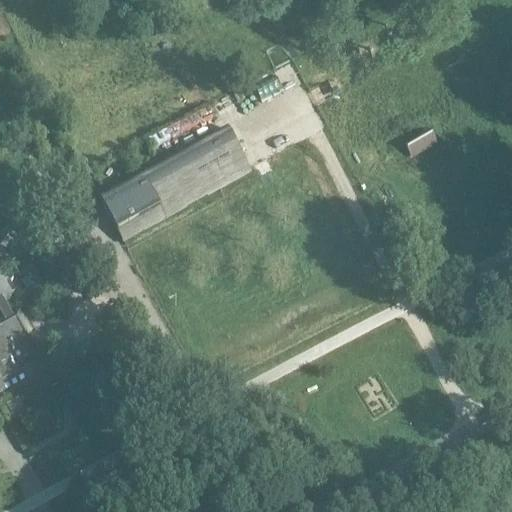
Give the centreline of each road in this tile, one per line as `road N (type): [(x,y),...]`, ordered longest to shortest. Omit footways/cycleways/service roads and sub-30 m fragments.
road 1 (unclassified): [(472,431),(325,511)]
road 2 (unclassified): [(472,431),(405,305)]
